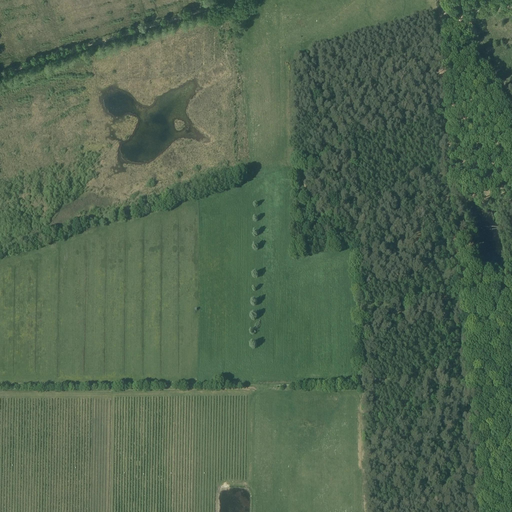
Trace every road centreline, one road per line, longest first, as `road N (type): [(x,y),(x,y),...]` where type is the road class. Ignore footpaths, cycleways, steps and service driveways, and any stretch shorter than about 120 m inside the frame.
road 1 (track): [(0,77),(241,0)]
road 2 (track): [(246,388),(0,391)]
road 3 (track): [(454,10),(511,115)]
